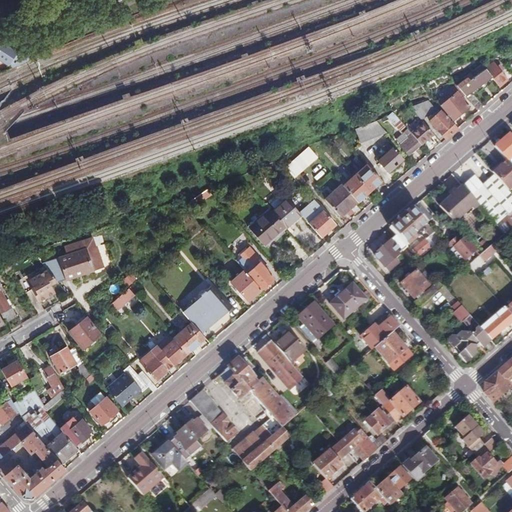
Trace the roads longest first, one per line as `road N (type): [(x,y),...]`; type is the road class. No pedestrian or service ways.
road 1 (secondary): [(343,246),(36,511)]
road 2 (secondary): [(511,101),(343,246)]
road 3 (residential): [(321,511),(465,386)]
road 4 (residential): [(343,246),(465,386)]
